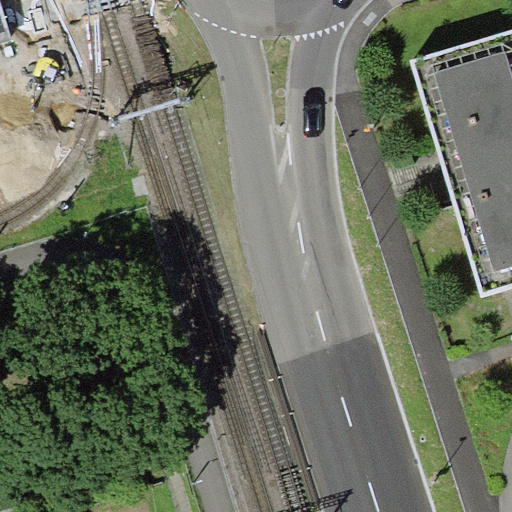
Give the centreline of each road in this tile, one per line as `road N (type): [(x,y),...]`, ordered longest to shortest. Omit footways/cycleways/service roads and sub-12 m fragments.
road 1 (primary): [(212,0),(242,76),(278,305),(343,511)]
road 2 (primary): [(412,511),(344,305),(319,180),(313,59),(327,10)]
